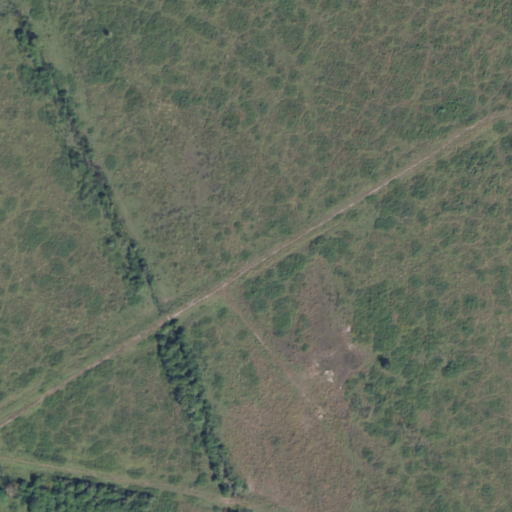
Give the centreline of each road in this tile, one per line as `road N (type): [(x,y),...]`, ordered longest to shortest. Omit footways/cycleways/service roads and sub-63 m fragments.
road 1 (residential): [(0,423),(430,153),(511,111)]
road 2 (residential): [(272,511),(243,499),(0,452)]
